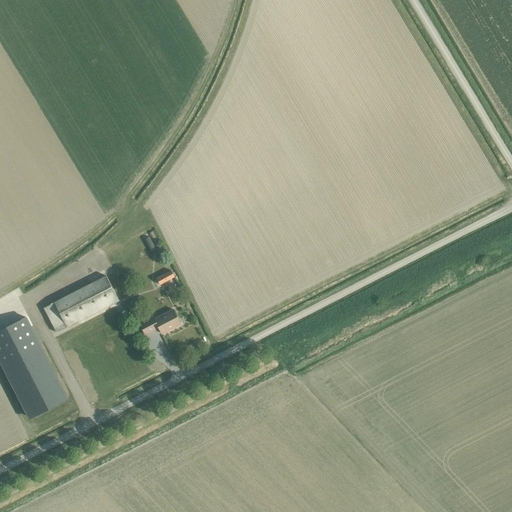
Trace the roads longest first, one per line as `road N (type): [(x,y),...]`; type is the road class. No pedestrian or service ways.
road 1 (unclassified): [(0,470),(511,207)]
road 2 (unclassified): [(511,165),(413,0)]
